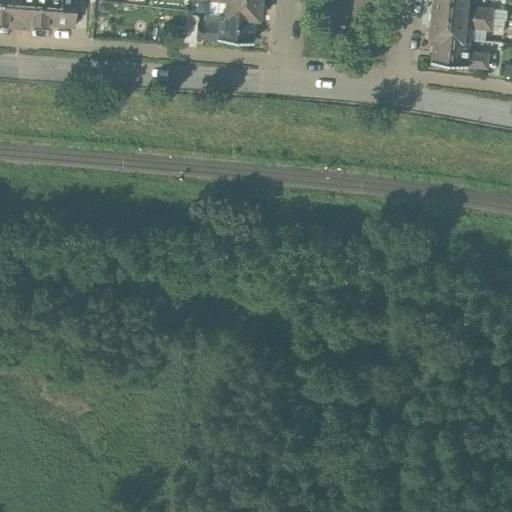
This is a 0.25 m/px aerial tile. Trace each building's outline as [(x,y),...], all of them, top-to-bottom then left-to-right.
[(0,0),(0,22),(7,23),(7,22),(18,22),(19,0),(0,0)] [(19,0),(18,22),(30,23),(30,24),(46,26),(46,25),(45,25),(46,0),(19,0)] [(75,0),(46,0),(45,25),(46,25),(73,27),(75,0)] [(259,0),(209,0),(225,2),(223,14),(218,13),(218,14),(252,18),(252,19),(257,19),(259,0)] [(470,0),(435,0),(434,13),(493,19),(494,9),(469,6),(470,0)] [(505,10),(494,9),(493,19),(506,20),(507,12),(505,10)] [(493,19),(434,13),(431,36),(466,40),(466,39),(471,40),(486,41),(487,29),(492,29),(493,20),(493,19)] [(252,18),(218,14),(217,24),(197,22),(196,37),(216,39),(241,42),(245,45),(250,43),(253,39),(251,34),(252,19),(252,18)] [(505,21),(493,20),(492,29),(504,31),(505,21)] [(466,40),(431,36),(431,38),(430,46),(436,46),(435,53),(434,53),(432,57),(433,62),(438,65),(443,63),(468,66),(468,65),(488,67),(489,53),(470,51),(471,40),(466,39),(466,40)]
